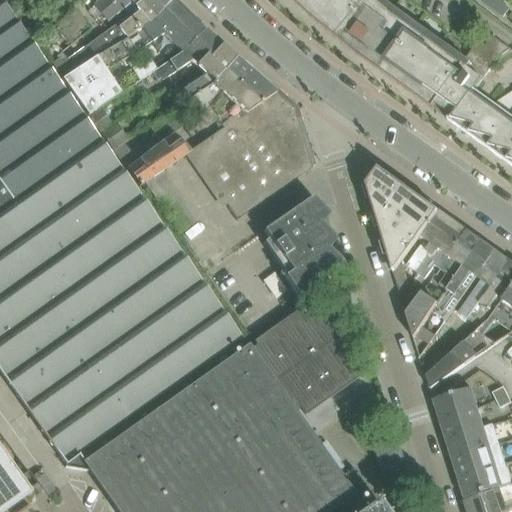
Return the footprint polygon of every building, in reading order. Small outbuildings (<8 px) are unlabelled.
[(0,0),(0,183),(1,184),(0,184),(0,372),(23,405),(32,417),(41,430),(61,458),(63,462),(66,465),(242,341),(217,305),(172,241),(51,73),(32,45),(30,42),(0,0)] [(102,58),(132,39),(148,28),(172,0),(147,0),(136,10),(138,12),(109,32),(70,60),(57,68),(66,81),(102,58)] [(104,0),(95,8),(102,16),(122,0),(104,0)] [(122,0),(102,16),(109,25),(132,6),(136,10),(147,0),(122,0)] [(184,56),(206,32),(204,30),(177,3),(173,0),(172,0),(148,28),(132,39),(102,58),(110,70),(153,42),(163,53),(172,44),(184,56)] [(435,105),(451,116),(448,121),(458,128),(511,167),(511,124),(488,108),(485,105),(478,100),(475,98),(471,95),(482,80),(491,69),(499,58),(511,50),(493,37),(495,35),(494,35),(491,38),(485,47),(478,42),(465,60),(394,9),(383,0),(290,0),(311,19),(358,57),(434,111),(434,110),(432,108),(435,105)] [(482,0),(482,1),(493,9),(498,1),(496,0),(482,0)] [(509,10),(498,1),(493,9),(503,17),(506,14),(509,10)] [(55,26),(67,40),(89,25),(76,9),(55,26)] [(24,27),(34,39),(48,27),(38,16),(24,27)] [(93,30),(89,25),(67,40),(72,47),(93,30)] [(201,71),(223,48),(221,46),(218,43),(206,32),(184,56),(156,74),(161,81),(163,80),(165,82),(193,64),(199,69),(201,71)] [(214,83),(236,59),(223,48),(201,71),(208,78),(214,83)] [(51,60),(57,68),(70,60),(65,53),(64,52),(51,60)] [(102,58),(66,81),(91,116),(101,110),(126,94),(110,70),(102,58)] [(136,58),(127,63),(130,68),(139,63),(136,58)] [(252,73),(236,59),(214,83),(217,85),(191,104),(201,118),(188,127),(178,112),(130,144),(118,153),(143,188),(190,155),(193,153),(187,145),(216,123),(222,131),(276,94),(274,92),(273,92),(252,73)] [(214,83),(208,78),(184,94),(191,104),(217,85),(214,83)] [(281,98),(276,94),(222,131),(223,132),(193,153),(190,155),(237,222),(293,182),(312,169),(299,124),(290,111),(281,98)] [(91,116),(104,134),(114,128),(101,110),(91,116)] [(117,126),(114,128),(104,134),(118,153),(130,144),(117,126)] [(366,186),(382,237),(393,272),(395,272),(401,263),(420,237),(421,238),(439,212),(414,194),(379,169),(366,186)] [(262,234),(263,235),(268,241),(286,266),(291,274),(284,279),(300,301),(341,271),(340,268),(339,269),(335,265),(339,261),(328,250),(333,245),(332,244),(331,244),(327,240),(331,236),(320,225),(326,220),(325,219),(323,221),(320,219),(318,217),(324,211),(320,207),(319,206),(312,199),(308,202),(262,234)] [(406,266),(417,274),(454,223),(439,212),(421,238),(425,240),(406,266)] [(435,266),(441,270),(468,233),(454,223),(417,274),(425,280),(435,266)] [(447,291),(481,242),(468,233),(441,270),(446,274),(438,285),(447,291)] [(477,278),(495,252),(481,242),(447,291),(437,305),(432,312),(445,322),(477,278)] [(459,314),(467,319),(474,311),(509,263),(495,252),(477,278),(482,282),(459,314)] [(399,294),(409,287),(401,263),(395,272),(393,272),(399,294)] [(505,298),(511,288),(511,264),(509,263),(474,311),(467,319),(474,324),(480,328),(488,320),(491,317),(505,298)] [(286,292),(279,283),(274,275),(263,282),(276,300),(286,292)] [(407,317),(423,295),(424,293),(412,285),(409,287),(399,294),(407,317)] [(511,288),(505,298),(491,317),(511,331),(511,288)] [(414,340),(432,312),(437,305),(423,295),(407,317),(414,340)] [(254,344),(248,349),(290,407),(297,403),(305,414),(363,373),(310,298),(251,340),(254,344)] [(426,377),(431,390),(440,384),(498,344),(479,329),(448,357),(443,362),(431,373),(426,377)] [(435,336),(422,355),(428,359),(442,340),(435,336)] [(65,467),(65,468),(77,470),(88,472),(89,471),(118,511),(362,511),(375,503),(369,496),(364,488),(365,487),(361,481),(357,475),(353,470),(341,479),(336,472),(295,413),(290,407),(248,349),(242,341),(66,465),(66,468),(65,467)] [(496,401),(508,395),(504,387),(503,388),(492,393),(496,401)] [(448,396),(434,401),(440,421),(477,408),(471,389),(456,394),(448,396)] [(500,409),(510,404),(511,403),(508,395),(496,401),(500,409)] [(477,408),(440,421),(446,441),(484,429),(484,428),(477,408)] [(484,429),(446,441),(446,442),(452,460),(500,445),(493,425),(484,428),(484,429)] [(395,438),(391,439),(372,445),(382,476),(388,474),(394,473),(399,471),(405,469),(398,448),(395,438)] [(500,445),(452,460),(457,475),(458,480),(506,465),(500,445)] [(0,511),(1,511),(15,502),(28,493),(7,463),(0,453),(0,511)] [(506,465),(458,480),(464,496),(465,500),(466,502),(511,485),(506,465)] [(18,478),(28,493),(34,489),(40,484),(34,477),(29,470),(23,474),(18,478)] [(46,474),(39,479),(51,497),(59,492),(46,474)] [(466,502),(468,511),(505,511),(503,506),(511,502),(511,485),(466,502)] [(15,502),(6,509),(8,511),(21,511),(31,506),(24,496),(15,502)] [(362,511),(383,511),(377,502),(375,503),(362,511)]
